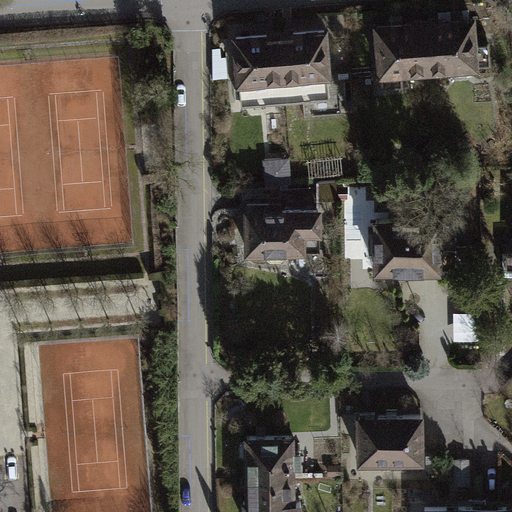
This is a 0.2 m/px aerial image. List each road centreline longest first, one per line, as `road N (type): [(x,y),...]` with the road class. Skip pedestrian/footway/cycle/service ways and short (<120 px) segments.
road 1 (residential): [(197,381),(190,0)]
road 2 (residential): [(0,14),(185,0)]
road 3 (residential): [(197,381),(199,511)]
